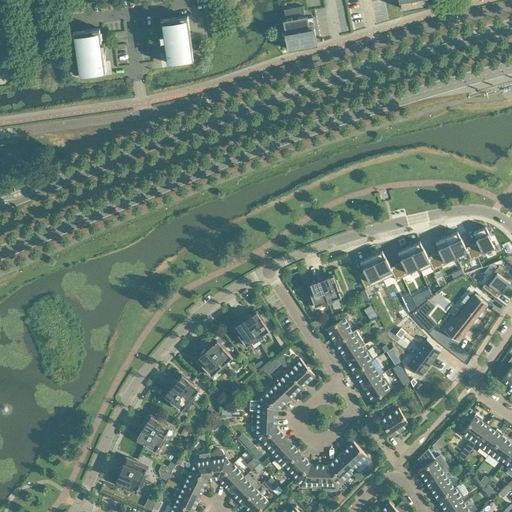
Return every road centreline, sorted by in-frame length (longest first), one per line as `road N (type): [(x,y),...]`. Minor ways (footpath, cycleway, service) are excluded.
road 1 (secondary): [(0,254),(248,152),(511,67)]
road 2 (secondary): [(511,26),(315,83),(0,205)]
road 3 (residential): [(0,135),(203,100),(511,6)]
road 4 (residential): [(79,505),(119,413),(169,343),(235,287),(268,271)]
road 5 (residential): [(268,271),(340,240),(465,211),(511,227)]
road 6 (residential): [(338,380),(302,413),(301,428),(322,440),(357,409)]
road 7 (residential): [(268,271),(338,380)]
